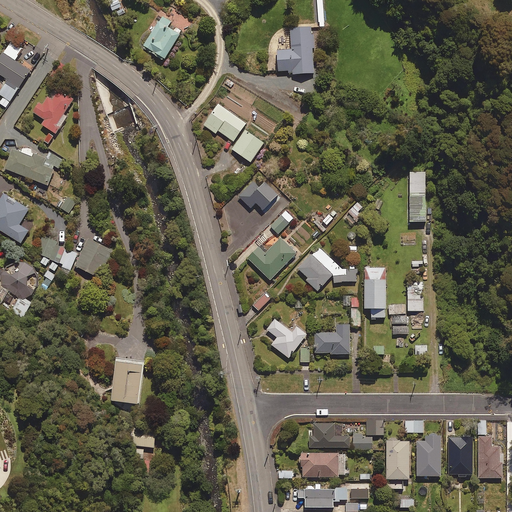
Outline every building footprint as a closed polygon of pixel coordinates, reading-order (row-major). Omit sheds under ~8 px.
[(108,0),(114,13),(118,12),(120,16),(125,14),(119,0),(108,0)] [(324,0),(317,0),(319,22),(312,23),(312,28),(326,28),(324,0)] [(169,22),(161,17),(142,48),(163,61),(179,35),(166,28),(169,22)] [(294,75),(295,77),(317,76),(315,29),(292,30),(293,51),(280,51),(281,73),(290,73),(290,75),(294,75)] [(23,53),(12,45),(0,61),(0,74),(9,81),(0,94),(5,98),(0,104),(7,109),(32,73),(16,62),(23,53)] [(236,82),(228,77),(224,83),(231,88),(236,82)] [(55,132),(59,127),(63,130),(71,118),(63,113),(73,97),(58,87),(50,98),(42,93),(31,109),(45,118),(41,123),(55,132)] [(245,122),(218,103),(203,124),(216,132),(218,129),(233,140),(245,122)] [(264,141),(245,128),(232,148),(250,160),(264,141)] [(48,143),(53,135),(46,131),(41,139),(48,143)] [(368,134),(364,141),(373,146),(377,140),(368,134)] [(32,155),(12,148),(4,167),(48,184),(54,167),(58,168),(63,157),(50,153),(48,157),(33,151),(32,155)] [(425,172),(410,172),(410,196),(426,196),(425,172)] [(278,196),(265,183),(259,188),(254,183),(239,198),(251,209),(257,204),(263,210),(278,196)] [(0,197),(0,228),(21,241),(28,229),(19,223),(28,207),(3,192),(0,197)] [(75,200),(67,196),(61,208),(69,212),(75,200)] [(380,211),(384,202),(378,198),(373,208),(380,211)] [(362,206),(357,202),(348,211),(357,220),(362,215),(357,211),(362,206)] [(322,220),(327,224),(334,218),(333,217),(337,213),(333,209),(322,220)] [(293,218),(286,210),(270,226),(278,233),(293,218)] [(348,213),(343,218),(350,225),(355,220),(348,213)] [(317,218),(313,222),(324,231),(327,228),(317,218)] [(416,232),(400,233),(401,241),(416,241),(416,232)] [(41,262),(47,265),(49,258),(58,261),(64,246),(55,242),(56,240),(42,235),(36,252),(44,254),(41,262)] [(112,249),(89,237),(75,264),(98,275),(112,249)] [(296,252),(280,237),(265,252),(258,246),(248,257),(270,279),(296,252)] [(334,281),(356,280),(355,263),(350,264),(350,268),(342,268),(318,245),(298,267),(308,277),(306,279),(317,290),(333,273),(334,281)] [(356,245),(348,245),(349,256),(356,256),(356,245)] [(65,248),(59,262),(63,264),(62,265),(70,269),(77,252),(65,248)] [(10,272),(3,267),(2,267),(1,267),(0,267),(0,281),(2,284),(0,286),(0,299),(1,300),(6,290),(18,296),(10,310),(22,317),(31,301),(23,296),(27,295),(29,293),(32,291),(34,288),(26,282),(26,273),(36,270),(35,269),(34,267),(32,264),(29,262),(26,260),(23,259),(20,259),(18,259),(18,267),(10,272)] [(58,264),(52,260),(48,267),(54,271),(58,264)] [(371,306),(371,319),(376,319),(376,316),(386,316),(386,266),(365,266),(365,306),(371,306)] [(57,275),(48,269),(44,276),(53,282),(57,275)] [(423,283),(408,283),(408,310),(423,310),(423,283)] [(272,297),(266,291),(253,304),(259,310),(272,297)] [(360,297),(351,296),(351,306),(359,307),(360,297)] [(302,309),(303,298),(295,298),(295,308),(302,309)] [(405,304),(389,304),(389,312),(405,312),(405,304)] [(407,314),(392,315),(393,324),(408,323),(407,314)] [(292,330),(275,318),(267,329),(277,336),(271,344),(289,357),(307,333),(296,325),(292,330)] [(350,322),(336,322),(336,331),(315,332),(316,352),(330,351),(330,353),(350,352),(350,322)] [(386,322),(369,322),(369,331),(386,331),(386,322)] [(409,336),(393,336),(393,345),(410,345),(409,336)] [(309,347),(300,347),(300,361),(310,361),(309,347)] [(142,362),(115,359),(111,398),(137,401),(142,362)] [(383,419),(367,419),(367,433),(383,434),(383,419)] [(424,420),(405,420),(405,432),(424,431),(424,420)] [(478,420),(478,434),(486,434),(486,420),(478,420)] [(342,422),(314,423),(314,434),(310,434),(310,446),(350,446),(350,434),(342,434),(342,422)] [(155,430),(132,429),(130,444),(154,446),(155,430)] [(363,433),(353,433),(353,448),(372,448),(372,436),(363,436),(363,433)] [(440,434),(425,435),(425,439),(417,440),(417,474),(441,474),(440,434)] [(448,473),(458,473),(458,475),(467,475),(466,473),(473,472),(472,436),(447,437),(448,473)] [(491,446),(491,436),(478,436),(478,476),(503,477),(503,454),(499,454),(499,446),(491,446)] [(397,480),(397,477),(409,477),(409,439),(386,439),(386,477),(392,477),(392,480),(397,480)] [(143,448),(134,448),(133,457),(143,458),(143,448)] [(338,452),(301,452),(301,476),(339,475),(338,452)] [(149,474),(150,460),(142,459),(141,474),(149,474)] [(280,470),(280,479),(293,479),(293,470),(280,470)] [(370,488),(370,474),(359,474),(359,488),(370,488)] [(320,488),(320,482),(305,483),(305,487),(297,487),(298,497),(305,496),(305,507),(333,505),(333,499),(348,499),(347,486),(320,488)] [(414,499),(400,499),(400,506),(414,507),(414,499)] [(358,511),(358,502),(346,503),(346,511),(358,511)]
